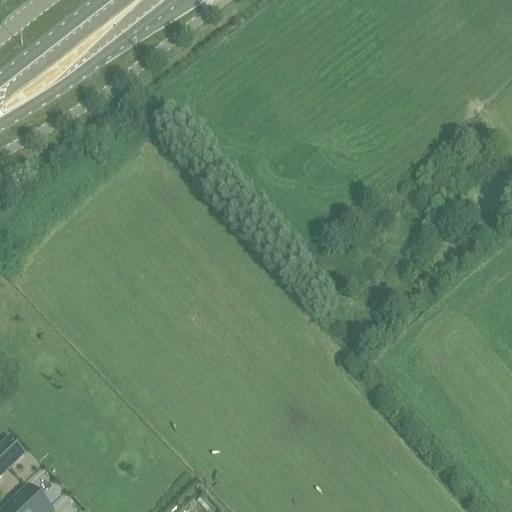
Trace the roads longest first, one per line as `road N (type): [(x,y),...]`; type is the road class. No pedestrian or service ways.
road 1 (secondary): [(0,125),(172,0)]
road 2 (secondary): [(111,0),(0,84)]
